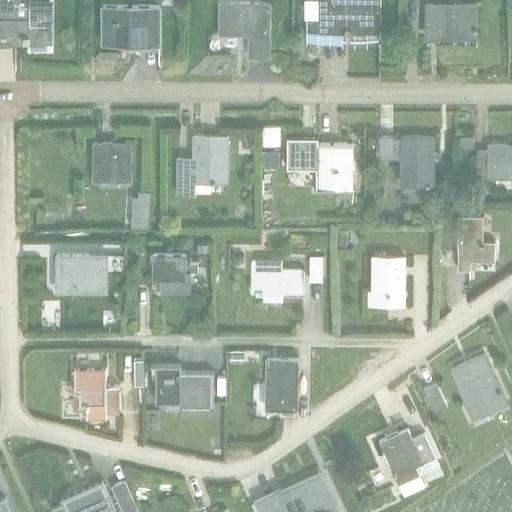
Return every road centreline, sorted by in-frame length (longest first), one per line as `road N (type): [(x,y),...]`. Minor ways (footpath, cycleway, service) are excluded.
road 1 (residential): [(1,91),(511,94)]
road 2 (residential): [(10,421),(231,473),(258,463),(426,346)]
road 3 (residential): [(426,346),(7,341)]
road 4 (residential): [(7,341),(1,91)]
